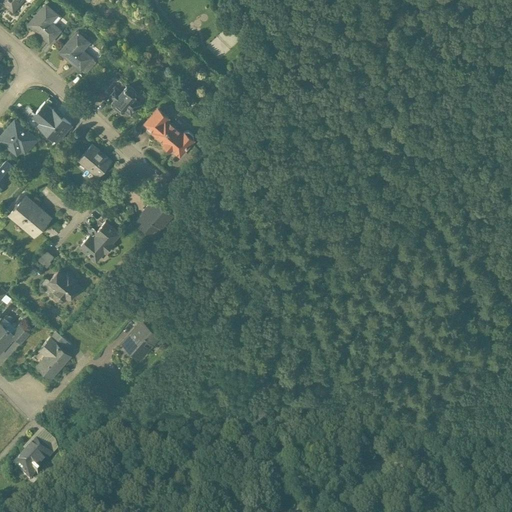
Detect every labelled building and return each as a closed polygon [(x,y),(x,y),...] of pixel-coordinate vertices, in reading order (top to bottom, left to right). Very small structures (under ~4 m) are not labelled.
[(0,0),(0,4),(1,5),(3,4),(4,4),(5,3),(13,10),(21,0),(0,0)] [(45,4),(28,24),(49,42),(60,30),(49,20),(55,13),(57,15),(58,14),(45,4)] [(77,32),(60,51),(81,70),(82,69),(92,58),(80,48),(87,41),(89,43),(89,42),(77,32)] [(92,58),(82,69),(86,73),(96,62),(92,58)] [(127,86),(117,77),(105,91),(114,99),(112,101),(123,111),(125,108),(131,114),(140,103),(133,97),(136,94),(136,95),(137,94),(136,94),(136,93),(136,91),(134,89),(133,88),(131,86),(128,85),(127,86)] [(62,117),(56,112),(56,111),(53,109),(52,110),(44,103),(36,112),(44,119),(39,125),(56,140),(63,133),(71,124),(62,117)] [(183,132),(166,117),(168,115),(159,106),(146,120),(155,128),(154,130),(165,140),(164,142),(171,148),(173,147),(180,153),(194,138),(194,133),(189,129),(185,129),(183,132)] [(36,138),(15,120),(0,136),(0,138),(12,149),(17,144),(25,151),(36,138)] [(63,133),(56,140),(52,144),(58,149),(68,138),(63,133)] [(111,160),(92,143),(78,158),(98,175),(111,160)] [(0,168),(0,185),(6,179),(6,180),(7,179),(6,179),(15,169),(7,161),(0,168)] [(51,218),(25,195),(9,212),(33,234),(43,224),(44,225),(51,218)] [(150,208),(148,206),(144,210),(146,212),(140,219),(154,231),(170,213),(156,201),(150,208)] [(95,239),(90,234),(81,245),(90,252),(89,252),(91,254),(92,254),(96,258),(105,248),(107,250),(112,244),(110,242),(119,232),(106,221),(97,231),(99,233),(95,239)] [(55,256),(46,248),(37,258),(47,267),(52,262),(50,261),(55,256)] [(69,273),(68,272),(67,274),(60,268),(50,280),(58,288),(55,291),(56,295),(59,298),(63,298),(66,295),(69,297),(80,285),(74,281),(76,279),(75,279),(68,273),(69,273)] [(148,316),(139,308),(129,319),(138,327),(142,323),(148,316)] [(0,320),(0,349),(13,334),(15,333),(12,330),(8,326),(7,327),(0,320)] [(31,332),(20,322),(12,330),(15,333),(13,334),(22,342),(31,332)] [(138,327),(125,342),(140,356),(157,337),(142,323),(138,327)] [(62,335),(55,329),(50,334),(57,340),(62,335)] [(57,340),(50,334),(42,344),(48,350),(38,362),(44,368),(43,368),(51,376),(70,355),(65,350),(56,342),(57,340)] [(71,344),(62,335),(57,340),(56,342),(65,350),(71,344)] [(37,440),(15,465),(30,478),(36,472),(38,474),(39,473),(37,471),(42,465),(40,463),(45,458),(47,459),(52,454),(37,440)]
